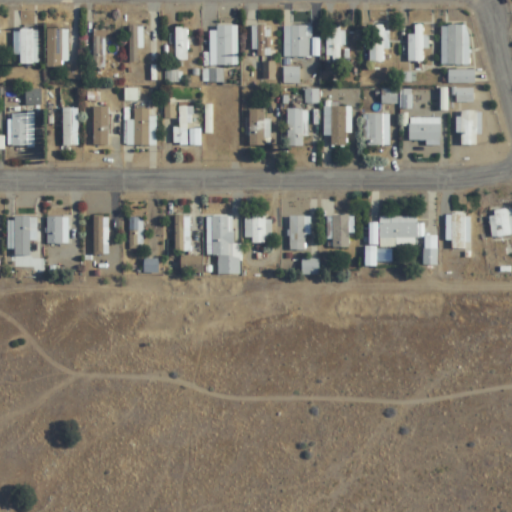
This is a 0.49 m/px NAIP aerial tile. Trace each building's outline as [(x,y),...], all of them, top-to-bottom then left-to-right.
[(142,64),(142,26),(128,26),(128,64),(142,64)] [(313,58),(313,26),(284,27),(284,59),(313,58)] [(388,51),(388,26),(369,26),(369,63),(384,63),(384,51),(388,51)] [(422,26),(413,26),(413,35),(408,35),(408,62),(425,62),(425,38),(422,38),(422,26)] [(441,67),(466,67),(466,26),(441,26),(441,67)] [(238,66),(238,27),(209,27),(209,66),(238,66)] [(251,27),(251,56),(275,56),(275,27),(251,27)] [(344,45),(344,27),(326,27),(326,63),(339,63),(339,45),(344,45)] [(15,28),(15,65),(38,65),(38,28),(15,28)] [(187,61),(187,28),(175,28),(175,61),(187,61)] [(46,68),(67,68),(67,80),(82,80),(82,66),(67,66),(67,30),(46,30),(46,68)] [(92,69),(105,69),(105,31),(92,31),(92,69)] [(262,80),(276,80),(276,62),(262,62),(262,80)] [(299,84),(299,68),(284,68),(284,84),(299,84)] [(181,70),(164,70),(164,83),(181,83),(181,70)] [(223,84),(223,70),(204,70),(204,84),(223,84)] [(475,70),(448,71),(448,84),(475,84),(475,70)] [(397,89),(381,89),(381,105),(397,105),(397,89)] [(401,109),(412,108),(410,89),(399,91),(401,109)] [(474,89),(452,89),(452,103),(474,103),(474,89)] [(26,105),(40,105),(40,90),(26,90),(26,105)] [(318,90),(304,90),(304,103),(318,103),(318,90)] [(179,130),(174,130),(174,145),(188,145),(188,127),(194,127),(194,106),(179,106),(179,130)] [(213,134),(213,106),(205,106),(205,134),(213,134)] [(108,107),(93,107),(93,145),(108,145),(108,107)] [(78,147),(78,108),(62,108),(62,147),(78,147)] [(324,135),(331,135),(331,146),(347,146),(347,108),(324,108),(324,135)] [(130,145),(148,146),(148,109),(130,109),(130,145)] [(286,109),(286,147),(304,147),(304,109),(286,109)] [(249,146),(264,146),(264,110),(249,110),(249,146)] [(460,145),(476,145),(476,111),(460,111),(460,145)] [(32,114),(10,114),(10,146),(32,146),(32,114)] [(363,114),(363,146),(389,146),(389,114),(363,114)] [(425,142),(425,147),(440,147),(440,118),(409,118),(409,142),(425,142)] [(495,238),(511,236),(511,213),(511,209),(492,211),(495,238)] [(471,248),(471,214),(447,214),(447,248),(471,248)] [(191,253),(191,215),(175,215),(175,253),(191,253)] [(217,276),(241,276),(241,244),(232,244),(232,216),(207,216),(207,256),(217,256),(217,276)] [(289,251),(305,250),(305,237),(309,237),(309,216),(289,216),(289,251)] [(108,217),(92,217),(92,255),(108,255),(108,217)] [(270,217),(249,217),(249,244),(270,244),(270,217)] [(330,217),(330,249),(351,249),(351,217),(330,217)] [(417,217),(378,217),(378,248),(417,248),(417,217)] [(34,218),(11,218),(11,256),(34,256),(34,218)] [(46,218),(46,245),(68,245),(68,218),(46,218)] [(144,218),(129,218),(129,247),(144,247),(144,218)] [(202,257),(180,257),(180,275),(202,275),(202,257)] [(144,273),(158,273),(158,260),(144,260),(144,273)] [(302,275),(318,275),(318,260),(302,260),(302,275)]
